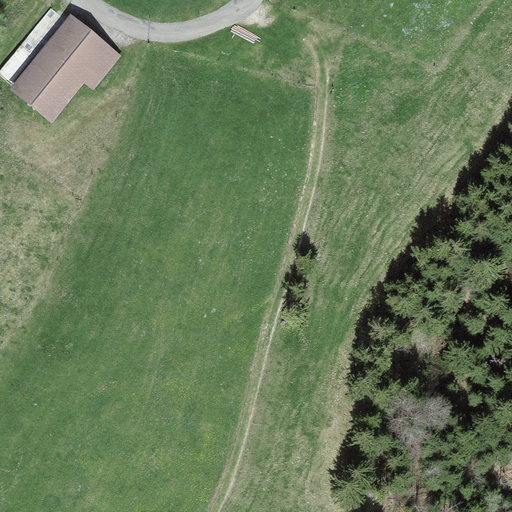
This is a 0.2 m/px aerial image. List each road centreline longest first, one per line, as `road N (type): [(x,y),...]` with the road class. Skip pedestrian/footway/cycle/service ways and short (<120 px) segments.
road 1 (track): [(243,9),(309,35),(323,60),(321,169),(249,438),(218,511)]
road 2 (unclassified): [(80,0),(145,37),(181,39),(243,9)]
